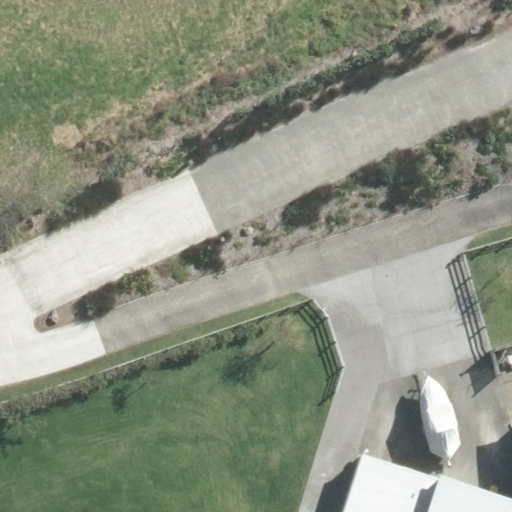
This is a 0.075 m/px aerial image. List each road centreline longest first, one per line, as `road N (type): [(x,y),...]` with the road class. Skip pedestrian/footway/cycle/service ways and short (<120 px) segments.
road 1 (residential): [(0,282),(511,32)]
road 2 (track): [(0,343),(45,340),(511,204)]
